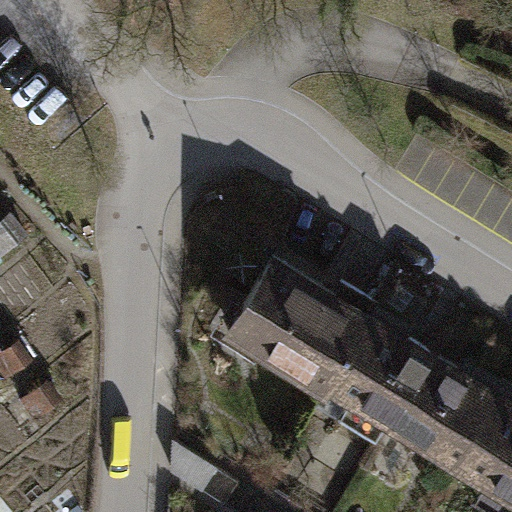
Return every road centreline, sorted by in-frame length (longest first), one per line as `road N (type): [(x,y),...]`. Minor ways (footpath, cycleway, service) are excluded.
road 1 (residential): [(153,157),(187,135),(230,133),(276,147),(511,300)]
road 2 (residential): [(153,157),(136,201),(123,511)]
